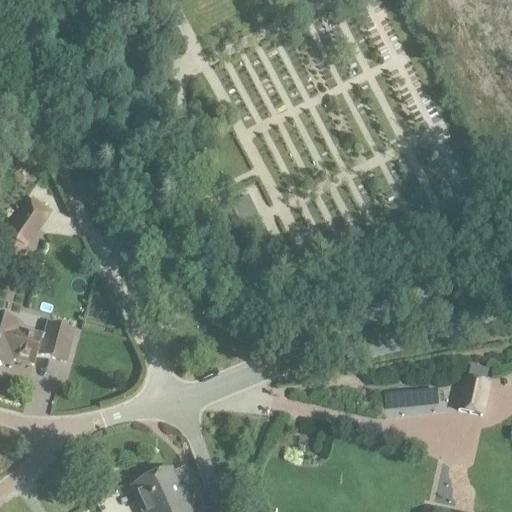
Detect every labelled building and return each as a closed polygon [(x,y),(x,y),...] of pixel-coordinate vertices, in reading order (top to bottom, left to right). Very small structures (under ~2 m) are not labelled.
[(239,204),(230,208),(240,230),(250,225),(239,204)] [(20,217),(8,237),(9,237),(3,257),(23,263),(27,249),(28,249),(40,230),(20,217)] [(0,323),(0,367),(10,370),(12,362),(32,367),(36,355),(40,356),(39,357),(66,364),(74,334),(47,327),(43,343),(19,336),(21,329),(0,323)] [(470,369),(468,382),(464,381),(458,413),(481,418),(488,386),(485,386),(487,372),(470,369)] [(196,497),(184,472),(173,477),(171,474),(148,484),(146,480),(134,486),(136,490),(132,492),(140,511),(189,511),(185,502),(196,497)]
